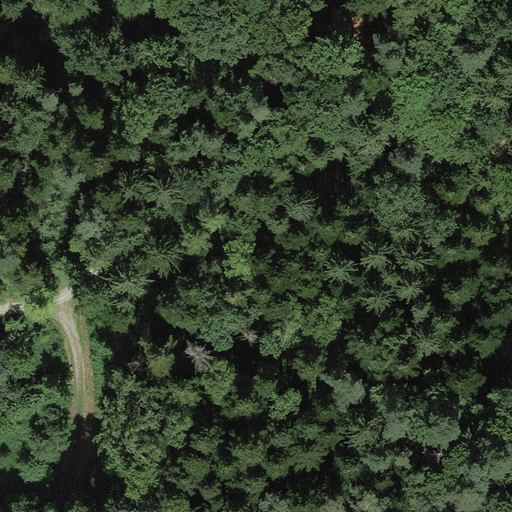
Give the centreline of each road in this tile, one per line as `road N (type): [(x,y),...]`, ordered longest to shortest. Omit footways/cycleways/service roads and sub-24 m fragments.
road 1 (track): [(0,309),(72,295),(138,227),(410,72),(478,44),(511,41)]
road 2 (track): [(67,511),(80,360),(72,295)]
